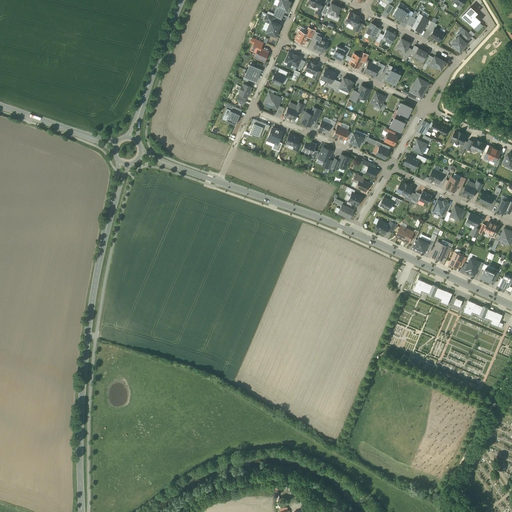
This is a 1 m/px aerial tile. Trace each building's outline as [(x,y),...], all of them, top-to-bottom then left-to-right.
[(285,10),(286,11),(287,7),(288,8),(289,5),(288,5),(290,2),(286,0),(279,0),(277,7),(283,10),(285,10)] [(331,3),(327,11),(335,14),(339,6),(331,3)] [(400,3),(392,16),(402,21),(409,10),(400,3)] [(389,4),(385,11),(389,14),(393,7),(389,4)] [(475,11),(470,6),(463,15),(473,24),(478,18),(472,13),(475,11)] [(277,7),(273,16),(275,17),(281,20),(281,19),(279,18),(283,10),(277,7)] [(350,11),(346,20),(355,24),(359,15),(350,11)] [(273,16),(267,13),(264,20),(270,23),(271,21),(273,22),(275,17),(273,16)] [(420,13),(413,25),(421,30),(428,18),(420,13)] [(270,23),(266,32),(275,36),(280,25),(273,22),(271,21),(270,23)] [(371,22),(367,30),(373,33),(377,26),(371,22)] [(429,35),(439,40),(443,32),(434,27),(429,35)] [(460,29),(456,33),(456,34),(458,36),(463,40),(465,39),(460,35),(462,32),(460,29)] [(307,34),(299,30),(295,37),(303,41),(307,34)] [(383,35),(382,38),(391,43),(395,35),(386,30),(383,35)] [(471,36),(465,30),(462,32),(460,35),(465,39),(467,41),(471,36)] [(463,40),(458,36),(456,38),(453,41),(451,44),(459,51),(466,43),(463,40)] [(317,37),(314,45),(323,50),(327,41),(317,37)] [(401,38),(397,45),(404,49),(408,41),(401,38)] [(256,52),(254,56),(264,61),(268,52),(260,48),(263,42),(256,39),(254,43),(253,46),(254,46),(253,48),(255,49),(255,51),(256,52)] [(336,45),(332,54),(339,57),(344,48),(336,45)] [(417,46),(413,54),(422,59),(426,51),(417,46)] [(300,56),(289,52),(285,60),(296,65),(300,56)] [(353,53),(350,62),(358,66),(362,57),(353,53)] [(434,55),(430,62),(440,67),(444,60),(434,55)] [(317,64),(309,60),(305,69),(313,72),(317,64)] [(368,61),(364,69),(373,74),(377,65),(368,61)] [(247,70),(258,75),(260,69),(254,66),(249,64),(248,68),(247,70)] [(389,68),(385,77),(394,82),(399,72),(389,68)] [(334,72),(326,69),(322,77),(330,81),(334,72)] [(255,81),(258,75),(247,70),(246,72),(244,76),(248,78),(255,81)] [(283,76),(276,73),(272,81),(279,85),(283,76)] [(350,80),(347,79),(346,78),(346,79),(343,78),(341,82),(339,87),(340,87),(348,91),(352,82),(350,81),(350,80)] [(429,84),(421,80),(417,87),(414,85),(410,91),(417,95),(421,98),(429,84)] [(251,87),(243,83),(242,87),(241,86),(239,90),(240,90),(239,94),(246,97),(247,95),(249,91),(251,87)] [(370,89),(361,85),(358,92),(356,95),(360,97),(365,99),(370,89)] [(358,92),(353,90),(350,98),(357,102),(360,97),(356,95),(358,92)] [(385,96),(376,92),(370,103),(380,107),(382,103),(385,96)] [(280,98),(268,93),(264,103),(275,108),(280,98)] [(298,106),(290,102),(285,114),(293,117),(298,106)] [(411,107),(401,103),(397,110),(397,111),(400,112),(407,115),(411,107)] [(232,111),(239,114),(241,109),(234,106),(232,111)] [(228,115),(226,121),(235,125),(239,114),(232,111),(230,110),(228,115)] [(313,115),(305,112),(301,121),(309,125),(313,115)] [(397,119),(394,118),(390,126),(400,131),(404,123),(397,119)] [(250,126),(252,127),(253,123),(263,127),(260,135),(262,136),(264,132),(263,132),(266,124),(260,121),(260,122),(258,121),(253,119),(250,126)] [(329,124),(321,120),(318,128),(325,131),(329,124)] [(431,124),(424,120),(418,130),(425,134),(431,124)] [(441,123),(438,122),(438,121),(435,120),(431,128),(433,130),(437,132),(446,136),(450,127),(441,123)] [(263,127),(253,123),(252,127),(250,131),(254,133),(253,135),(256,136),(257,134),(260,135),(263,127)] [(337,126),(334,134),(343,138),(346,129),(337,126)] [(272,128),(268,138),(272,140),(271,141),(274,143),(277,144),(278,141),(280,135),(281,132),(278,130),(276,129),(275,129),(272,128)] [(459,132),(456,130),(452,139),(456,141),(455,142),(459,143),(462,144),(464,140),(466,135),(463,134),(463,133),(459,131),(459,132)] [(353,132),(350,140),(357,144),(361,135),(353,132)] [(388,132),(384,140),(392,143),(396,135),(388,132)] [(299,137),(289,133),(285,143),(294,146),(295,147),(298,141),(299,137)] [(424,135),(421,140),(427,143),(427,144),(429,145),(432,139),(424,135)] [(414,145),(413,148),(422,153),(427,144),(427,143),(421,140),(417,139),(416,142),(415,142),(414,145)] [(468,142),(465,147),(465,148),(471,150),(472,148),(471,148),(474,142),(469,139),(468,142)] [(478,141),(475,139),(474,142),(471,148),(472,148),(480,152),(484,143),(481,142),(482,142),(479,140),(478,141)] [(306,140),(302,149),(310,152),(314,143),(306,140)] [(464,140),(462,144),(460,148),(464,150),(465,148),(465,147),(468,142),(464,140)] [(279,142),(278,141),(277,144),(274,143),(272,148),(279,151),(282,143),(279,142)] [(301,143),(298,141),(295,147),(294,146),(293,149),(298,151),(301,143)] [(487,152),(484,157),(485,157),(490,160),(496,148),(490,146),(487,152)] [(331,150),(323,147),(319,156),(327,159),(331,150)] [(496,148),(490,160),(495,162),(496,163),(498,157),(501,151),(496,148)] [(349,157),(340,154),(336,164),(345,167),(349,157)] [(418,154),(416,158),(420,160),(425,162),(427,158),(418,154)] [(408,155),(404,164),(410,167),(410,166),(416,168),(420,160),(416,158),(408,155)] [(370,167),(368,166),(365,173),(374,177),(377,170),(370,167)] [(433,169),(429,178),(439,183),(442,177),(443,174),(442,173),(433,169)] [(451,176),(447,186),(456,190),(458,185),(460,180),(451,176)] [(362,180),(359,179),(359,180),(355,187),(365,191),(369,183),(362,180)] [(484,184),(477,181),(474,187),(477,188),(475,190),(480,192),(484,184)] [(405,184),(401,182),(398,189),(401,190),(400,192),(406,195),(408,196),(411,191),(413,187),(409,185),(406,183),(405,184)] [(474,187),(467,183),(463,193),(466,194),(466,195),(469,196),(472,197),(475,190),(477,188),(474,187)] [(411,191),(408,196),(406,195),(404,198),(411,201),(412,200),(414,197),(415,194),(411,191)] [(432,195),(423,191),(421,194),(419,199),(419,200),(428,204),(432,195)] [(361,196),(352,192),(348,201),(357,205),(361,196)] [(483,192),(479,201),(483,203),(484,203),(489,205),(493,196),(483,192)] [(391,200),(384,196),(382,200),(383,200),(382,201),(381,201),(378,206),(384,209),(385,208),(389,210),(393,203),(394,202),(391,200)] [(401,200),(393,196),(391,200),(394,202),(393,203),(398,206),(401,200)] [(502,200),(498,209),(503,211),(503,212),(506,213),(507,212),(511,201),(507,199),(506,201),(502,200)] [(432,212),(442,217),(449,203),(443,201),(443,202),(438,200),(432,212)] [(354,210),(342,204),(338,213),(350,219),(354,210)] [(465,211),(455,206),(452,213),(450,216),(461,221),(465,211)] [(481,218),(471,213),(466,224),(469,226),(471,223),(477,226),(481,218)] [(379,220),(375,229),(385,234),(387,230),(389,225),(379,220)] [(390,221),(389,225),(387,230),(392,232),(396,224),(390,221)] [(498,226),(489,221),(487,225),(484,230),(486,231),(490,233),(489,235),(493,237),(494,235),(498,226)] [(400,226),(395,237),(409,243),(411,238),(414,232),(400,226)] [(480,229),(475,227),(471,235),(476,237),(479,232),(480,229)] [(511,232),(504,229),(499,240),(510,244),(511,239),(511,232)] [(429,242),(419,238),(415,248),(425,252),(427,248),(429,242)] [(443,244),(438,242),(431,255),(435,257),(436,256),(437,257),(437,258),(442,260),(445,254),(448,247),(447,247),(443,245),(443,244)] [(459,254),(455,252),(450,264),(458,268),(462,261),(464,256),(464,255),(460,253),(459,254)] [(471,258),(465,271),(474,275),(477,269),(479,265),(480,262),(471,258)] [(493,272),(486,268),(481,277),(490,281),(491,279),(495,272),(493,272)] [(500,273),(494,270),(493,272),(495,272),(491,279),(496,281),(500,273)] [(511,277),(505,274),(503,278),(501,277),(497,286),(503,288),(503,287),(506,289),(507,288),(509,289),(510,286),(511,281),(511,277)] [(439,288),(438,287),(433,284),(433,285),(421,280),(418,279),(413,291),(420,294),(422,291),(429,294),(429,295),(434,297),(434,296),(441,299),(440,302),(447,305),(453,293),(452,293),(449,292),(445,290),(445,291),(444,290),(439,288)] [(456,298),(453,305),(460,307),(463,301),(456,298)] [(476,303),(468,300),(463,312),(471,315),(472,312),(479,315),(479,316),(484,318),(484,317),(492,320),(491,323),(498,327),(503,315),(496,312),(489,309),(488,309),(488,308),(483,306),(483,307),(480,305),(476,303)]
